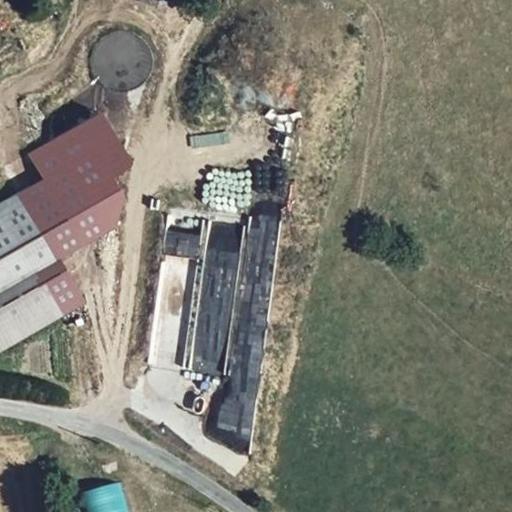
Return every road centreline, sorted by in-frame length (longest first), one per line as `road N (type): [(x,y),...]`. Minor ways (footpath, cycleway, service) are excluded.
road 1 (track): [(210,0),(173,69),(140,182),(117,375),(101,425)]
road 2 (unclassified): [(0,406),(101,425),(237,511)]
road 3 (track): [(117,375),(92,310),(87,253)]
